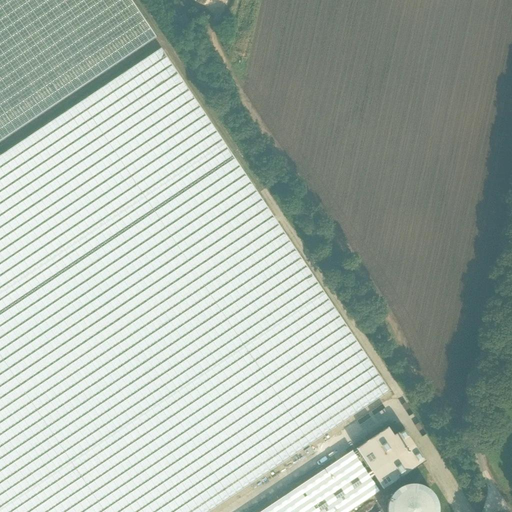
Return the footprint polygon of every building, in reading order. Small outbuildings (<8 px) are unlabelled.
[(0,0),(0,150),(158,47),(126,0),(0,0)] [(182,39),(196,30),(188,17),(173,26),(182,39)] [(198,511),(387,388),(158,47),(0,151),(0,511),(198,511)] [(359,456),(267,511),(362,511),(385,498),(359,456)] [(401,460),(382,459),(381,483),(408,484),(409,470),(411,470),(411,462),(405,462),(405,456),(402,456),(401,460)] [(394,496),(392,511),(444,511),(445,511),(436,490),(414,488),(394,496)]
